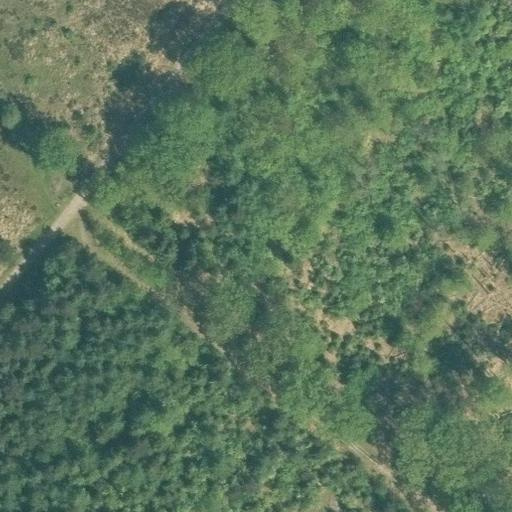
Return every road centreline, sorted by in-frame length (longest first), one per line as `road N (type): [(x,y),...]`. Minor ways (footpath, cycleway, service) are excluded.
road 1 (track): [(60,227),(432,511)]
road 2 (track): [(60,227),(240,0)]
